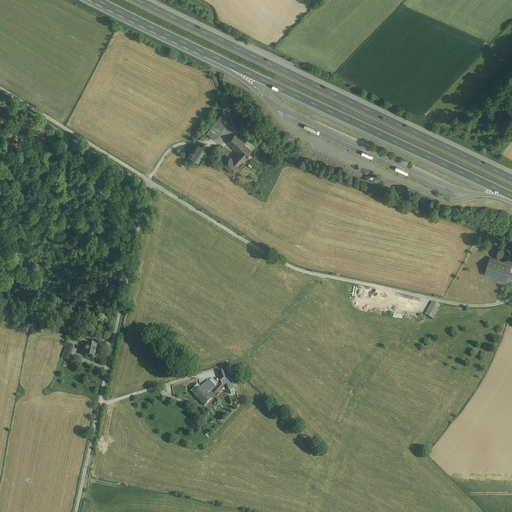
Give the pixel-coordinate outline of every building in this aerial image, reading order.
[(227,109),(206,134),(213,140),(229,121),(234,115),(227,109)] [(234,115),(229,121),(241,133),(242,131),(246,127),(234,115)] [(244,143),(235,135),(227,143),(238,153),(244,158),(244,159),(252,150),(244,143)] [(256,149),(247,140),(244,143),(252,150),(255,150),(256,149)] [(198,145),(190,158),(199,163),(207,151),(198,145)] [(359,149),(358,151),(372,158),(373,155),(359,149)] [(233,160),(230,158),(223,165),(231,172),(237,166),(236,164),(237,162),(238,162),(240,163),(244,158),(238,153),(233,160)] [(376,175),(369,172),(366,178),(373,181),(376,175)] [(506,282),(509,273),(511,265),(490,258),(484,274),(506,282)] [(437,304),(432,302),(425,314),(433,319),(440,305),(439,305),(437,304)] [(74,347),(66,344),(61,357),(69,360),(74,347)] [(96,346),(87,344),(85,356),(94,358),(96,346)] [(224,371),(217,373),(220,381),(226,379),(224,371)] [(230,378),(226,379),(231,395),(234,393),(230,378)] [(201,387),(207,394),(214,387),(208,381),(201,387)] [(223,382),(214,392),(216,393),(225,384),(223,382)] [(197,385),(190,391),(194,394),(193,395),(204,406),(212,399),(207,394),(201,387),(200,388),(197,385)]
